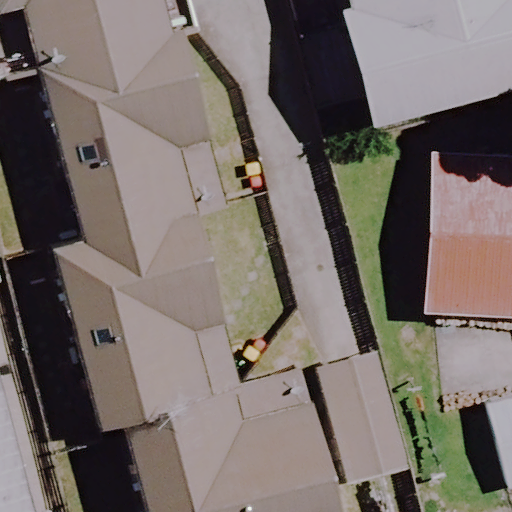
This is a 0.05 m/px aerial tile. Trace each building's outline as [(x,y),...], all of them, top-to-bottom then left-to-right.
[(194,131),(163,0),(0,0),(0,16),(9,15),(61,238),(40,243),(84,431),(102,427),(122,511),(329,511),(324,487),(395,471),(367,351),(230,383),(173,136),(194,131)] [(511,0),(332,0),(334,8),(323,10),(355,127),(511,84),(511,0)] [(511,153),(415,149),(406,314),(511,319),(511,153)] [(511,488),(511,397),(481,404),(498,492),(511,488)] [(0,511),(17,511),(0,446),(0,511)]
